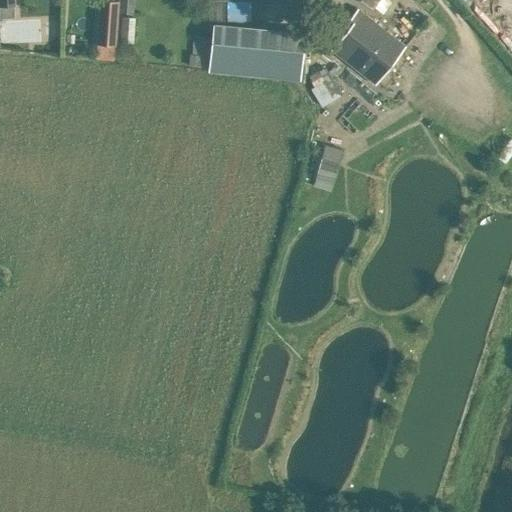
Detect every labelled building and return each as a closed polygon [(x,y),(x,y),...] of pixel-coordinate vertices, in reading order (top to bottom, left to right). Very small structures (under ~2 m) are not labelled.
[(135,0),(120,0),(119,12),(135,13),(135,0)] [(282,0),(208,0),(209,21),(214,21),(225,22),(225,0),(282,0)] [(363,0),(371,6),(373,4),(382,11),(390,0),(363,0)] [(13,6),(0,6),(0,18),(14,18),(13,6)] [(346,32),(332,50),(376,84),(406,46),(358,9),(342,28),(346,32)] [(121,41),(134,41),(135,14),(122,14),(121,41)] [(225,22),(214,21),(210,56),(209,69),(208,70),(296,79),(300,30),(225,22)] [(118,23),(97,22),(95,44),(97,44),(114,45),(116,45),(118,23)] [(114,45),(97,44),(96,57),(114,59),(114,45)] [(210,56),(191,54),(189,67),(209,69),(210,56)] [(323,66),(308,76),(314,86),(309,88),(320,106),(340,93),(323,66)] [(332,188),(340,145),(321,141),(313,184),(332,188)]
